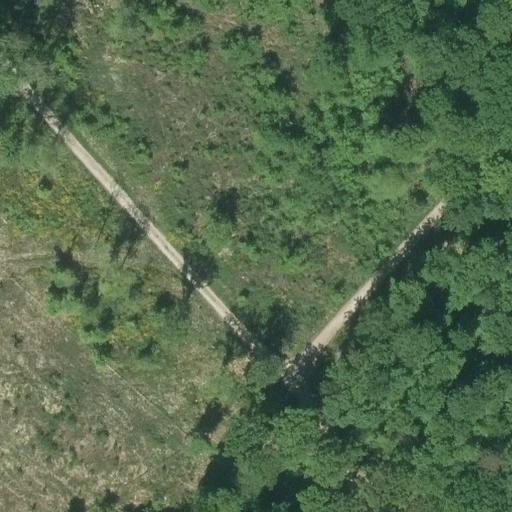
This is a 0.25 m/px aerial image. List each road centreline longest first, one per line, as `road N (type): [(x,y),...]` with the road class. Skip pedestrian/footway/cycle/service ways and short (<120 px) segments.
road 1 (track): [(511,137),(290,387),(391,511)]
road 2 (track): [(290,387),(0,57)]
road 3 (track): [(511,460),(396,511)]
